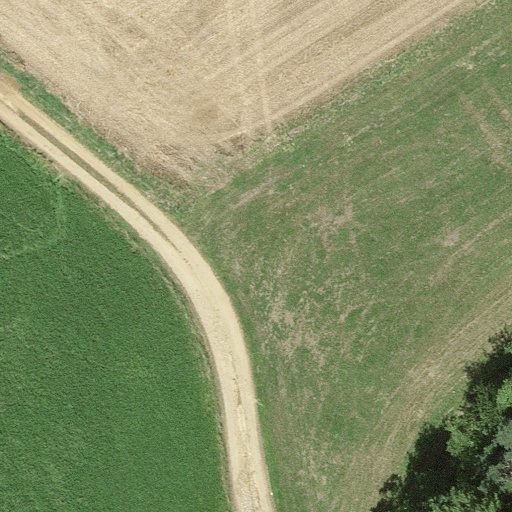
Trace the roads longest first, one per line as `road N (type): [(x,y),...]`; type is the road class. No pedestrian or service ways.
road 1 (track): [(0,110),(176,250),(225,358),(253,511)]
road 2 (track): [(511,410),(469,444),(428,511)]
